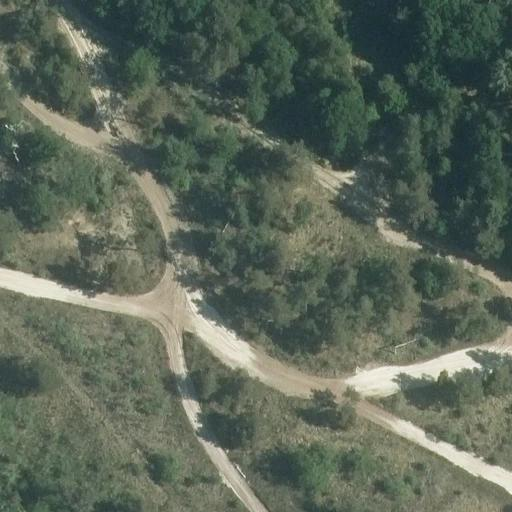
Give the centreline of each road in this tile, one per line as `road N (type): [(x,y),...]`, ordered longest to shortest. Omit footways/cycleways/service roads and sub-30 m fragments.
road 1 (track): [(0,76),(59,127),(126,153),(161,204),(180,255),(173,330),(184,393),(258,511)]
road 2 (track): [(511,354),(322,389),(255,365),(176,317),(0,277)]
road 3 (track): [(511,285),(394,228),(166,72),(73,27)]
road 4 (track): [(350,197),(390,146),(511,53)]
road 5 (track): [(511,482),(322,389)]
road 6 (track): [(126,153),(55,0)]
